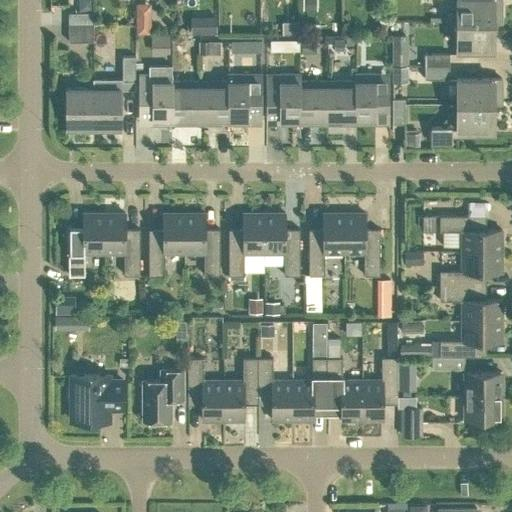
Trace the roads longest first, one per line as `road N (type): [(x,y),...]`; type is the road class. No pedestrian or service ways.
road 1 (residential): [(511,170),(28,169)]
road 2 (residential): [(30,371),(28,169)]
road 3 (residential): [(316,457),(511,457)]
road 4 (residential): [(138,457),(316,457)]
road 5 (residential): [(28,169),(28,0)]
